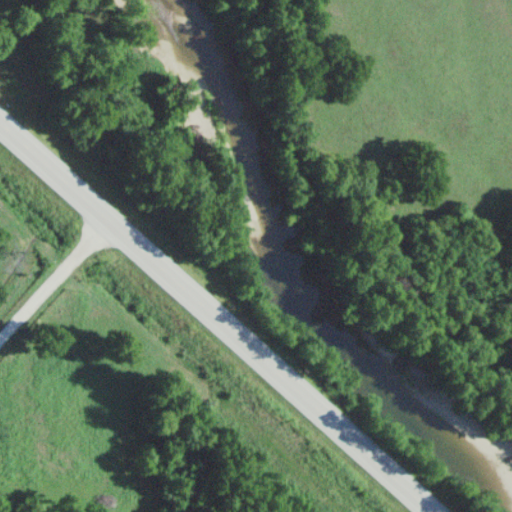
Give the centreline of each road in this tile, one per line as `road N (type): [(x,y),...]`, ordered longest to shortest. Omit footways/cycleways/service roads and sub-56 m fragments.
road 1 (primary): [(434,511),(0,124)]
road 2 (residential): [(0,341),(110,223)]
